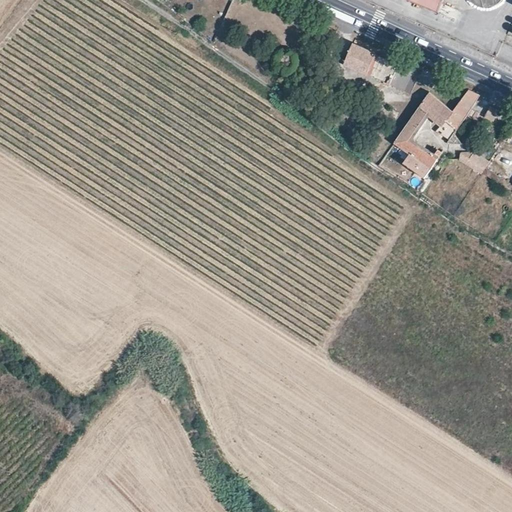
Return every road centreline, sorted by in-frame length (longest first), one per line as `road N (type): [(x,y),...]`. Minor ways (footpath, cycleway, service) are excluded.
road 1 (primary): [(314,0),(511,89)]
road 2 (unknown): [(510,0),(482,28),(435,24),(379,0)]
